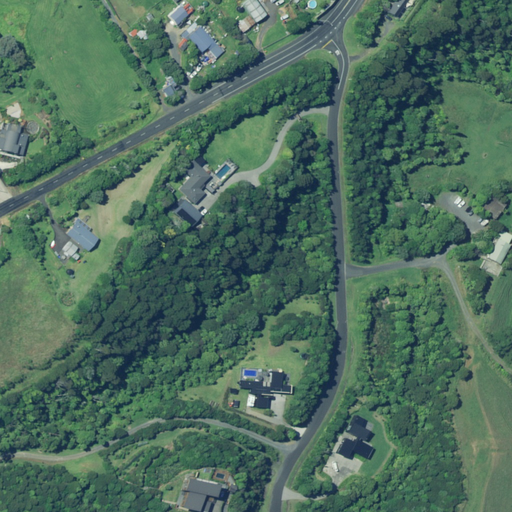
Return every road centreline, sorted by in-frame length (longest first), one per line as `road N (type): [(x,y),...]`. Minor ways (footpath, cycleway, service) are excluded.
road 1 (residential): [(278,511),(288,467),(338,378),(344,336),(333,121),(343,61),(323,31)]
road 2 (tertiary): [(323,31),(0,211)]
